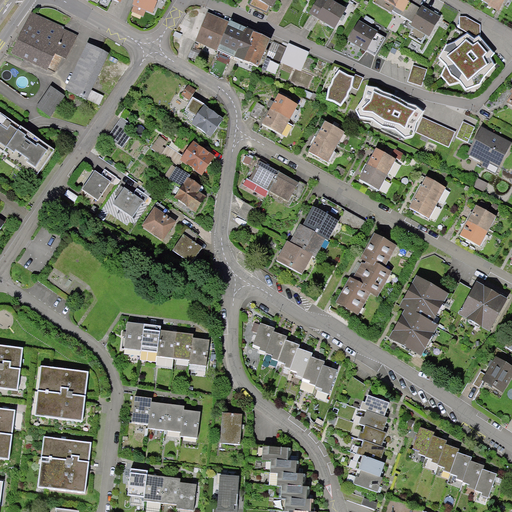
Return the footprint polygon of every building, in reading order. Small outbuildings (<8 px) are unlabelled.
[(158,0),(134,0),(130,10),(151,19),(158,0)] [(254,0),(272,9),(276,0),(254,0)] [(317,0),(308,16),(334,31),(345,11),(329,1),(329,0),(317,0)] [(409,0),(373,0),(373,2),(391,12),(392,10),(400,15),(409,1),(409,0)] [(480,0),(498,10),(504,0),(480,0)] [(420,8),(409,1),(400,15),(412,22),(420,8)] [(441,16),(422,5),(420,8),(412,22),(410,25),(414,28),(409,36),(421,43),(425,34),(429,37),(441,16)] [(78,36),(30,13),(11,53),(47,70),(53,57),(65,63),(78,36)] [(268,42),(206,15),(193,43),(256,71),(258,68),(277,76),(281,67),(280,66),(288,47),(270,39),(268,42)] [(386,36),(356,21),(342,53),(357,61),(366,52),(373,56),(386,36)] [(508,51),(485,28),(477,36),(468,32),(439,61),(474,97),(507,64),(502,56),(508,51)] [(107,55),(87,46),(65,91),(100,107),(105,97),(90,90),(107,55)] [(306,87),(309,97),(353,116),(364,111),(378,83),(322,55),(306,87)] [(197,92),(188,85),(177,99),(186,106),(191,99),(197,92)] [(65,98),(50,87),(36,107),(51,118),(65,98)] [(277,96),(260,127),(280,138),(298,107),(277,96)] [(202,107),(191,99),(186,106),(183,110),(194,118),(202,107)] [(223,123),(202,107),(194,118),(190,124),(211,140),(223,123)] [(51,152),(0,115),(0,152),(36,176),(51,152)] [(135,130),(121,120),(106,140),(121,150),(135,130)] [(345,137),(323,125),(306,155),(328,167),(345,137)] [(511,144),(480,129),(466,155),(484,164),(482,168),(495,175),(511,144)] [(193,144),(180,163),(202,178),(215,159),(193,144)] [(396,163),(374,151),(358,181),(380,193),(396,163)] [(303,186),(247,158),(241,171),(248,175),(244,184),(292,208),(303,186)] [(181,190),(173,200),(196,216),(208,200),(199,194),(203,188),(176,169),(168,181),(181,190)] [(83,193),(99,204),(116,179),(104,171),(100,177),(96,174),(83,193)] [(448,192),(426,180),(409,211),(431,223),(448,192)] [(111,205),(131,218),(146,197),(135,189),(131,195),(122,189),(111,205)] [(480,202),(460,238),(482,250),(499,220),(486,213),(490,207),(480,202)] [(258,212),(244,203),(236,216),(250,225),(258,212)] [(157,204),(141,228),(164,243),(176,225),(165,218),(169,212),(157,204)] [(286,244),(275,264),(301,278),(311,259),(314,261),(324,242),(328,244),(339,224),(312,210),(302,228),(299,226),(289,245),(286,244)] [(172,251),(192,266),(204,250),(194,244),(199,238),(185,228),(180,235),(182,236),(172,251)] [(395,249),(372,237),(361,258),(364,260),(352,283),(346,280),(333,305),(358,319),(370,296),(378,300),(391,275),(384,271),(395,249)] [(449,298),(415,279),(398,310),(403,313),(387,342),(420,360),(438,328),(434,326),(449,298)] [(505,301),(475,285),(458,317),(489,333),(505,301)] [(158,327),(128,323),(126,347),(157,350),(156,356),(189,359),(189,363),(206,365),(209,337),(193,336),(193,333),(158,329),(158,327)] [(263,351),(271,331),(272,328),(260,324),(252,344),(258,347),(257,349),(263,351)] [(277,360),(285,339),(286,336),(271,331),(263,351),(272,355),(271,357),(277,360)] [(290,368),(297,348),(298,344),(285,339),(277,360),(284,362),(283,365),(290,368)] [(22,351),(0,348),(0,392),(17,394),(22,351)] [(302,376),(309,356),(311,353),(297,348),(290,368),(289,369),(297,371),(296,374),(302,376)] [(315,385),(322,364),(323,361),(309,356),(302,376),(302,378),(309,380),(308,383),(315,385)] [(511,378),(511,367),(495,358),(484,376),(480,374),(473,386),(479,390),(482,384),(502,396),(511,378)] [(336,369),(322,364),(315,385),(321,388),(320,391),(328,394),(336,369)] [(87,375),(39,369),(33,419),(81,424),(84,400),(87,375)] [(152,397),(135,395),(132,421),(149,423),(148,428),(181,432),(180,436),(198,438),(202,410),(184,408),(184,405),(152,401),(152,397)] [(386,416),(391,402),(369,395),(366,402),(364,401),(362,408),(367,410),(386,416)] [(12,412),(0,410),(0,460),(5,461),(12,412)] [(389,417),(386,416),(367,410),(365,417),(362,416),(360,422),(366,424),(384,430),(389,417)] [(242,416),(221,415),(219,445),(240,446),(242,416)] [(384,430),(366,424),(363,432),(360,431),(358,438),(364,440),(381,446),(386,431),(384,430)] [(424,455),(432,435),(433,432),(421,428),(413,448),(419,450),(418,453),(424,455)] [(438,463),(446,443),(447,440),(432,435),(424,455),(433,459),(432,461),(438,463)] [(91,441),(44,436),(38,487),(85,493),(88,468),(91,441)] [(385,447),(381,446),(364,440),(361,446),(359,446),(357,452),(364,454),(381,460),(385,447)] [(450,472),(458,452),(459,448),(446,443),(438,463),(445,466),(444,469),(450,472)] [(291,447),(263,445),(262,458),(271,459),(290,460),(291,447)] [(463,480),(470,460),(471,457),(458,452),(450,472),(458,475),(457,478),(463,480)] [(381,460),(364,454),(361,461),(359,460),(356,468),(361,470),(380,476),(385,462),(381,460)] [(290,460),(271,459),(270,472),(278,472),(297,473),(298,461),(290,460)] [(475,489),(483,468),(484,465),(470,460),(463,480),(462,481),(469,484),(468,487),(475,489)] [(148,470),(129,468),(126,494),(144,496),(144,500),(177,504),(177,509),(193,511),(197,484),(180,482),(181,478),(148,475),(148,470)] [(497,473),(483,468),(475,489),(482,492),(481,495),(488,497),(497,473)] [(383,477),(380,476),(361,470),(359,476),(356,475),(353,483),(378,492),(383,477)] [(305,474),(297,473),(278,472),(277,485),(281,486),(281,484),(304,486),(305,474)] [(235,511),(237,478),(213,476),(213,509),(212,511),(235,511)] [(309,486),(304,486),(281,484),(281,486),(281,499),(286,499),(286,497),(308,499),(309,486)] [(313,499),(308,499),(286,497),(286,499),(285,511),(289,511),(289,510),(312,511),(313,499)] [(364,497),(361,504),(375,509),(377,502),(364,497)]
